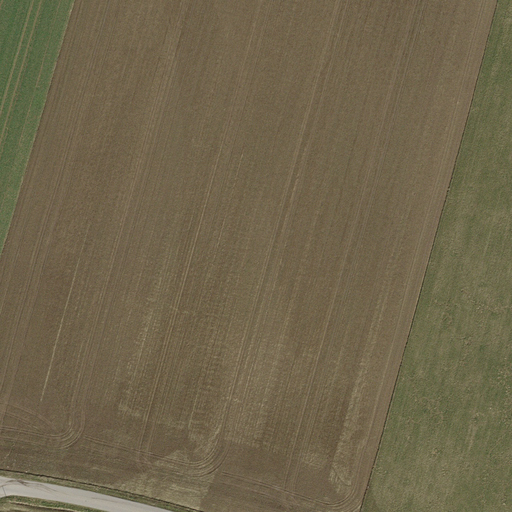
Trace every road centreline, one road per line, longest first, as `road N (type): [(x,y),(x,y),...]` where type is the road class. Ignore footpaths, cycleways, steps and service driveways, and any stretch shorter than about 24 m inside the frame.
road 1 (track): [(58,493),(153,0)]
road 2 (track): [(147,511),(0,483)]
